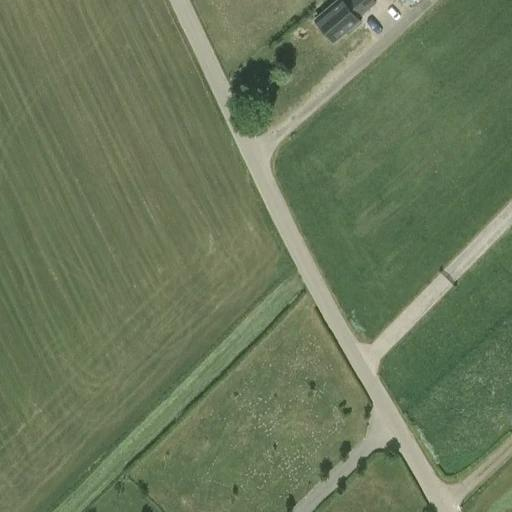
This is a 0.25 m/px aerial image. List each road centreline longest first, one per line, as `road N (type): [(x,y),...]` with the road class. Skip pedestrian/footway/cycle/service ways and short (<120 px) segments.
road 1 (unclassified): [(250,154),(307,274),(443,511)]
road 2 (unclassified): [(250,154),(431,0)]
road 3 (unclassified): [(178,0),(250,154)]
road 4 (unknown): [(391,419),(303,511)]
